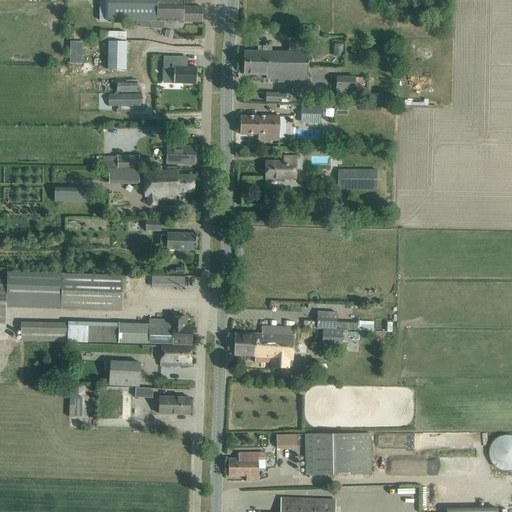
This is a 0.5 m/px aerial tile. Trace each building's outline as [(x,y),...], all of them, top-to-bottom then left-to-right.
[(99,0),(99,20),(158,21),(157,0),(99,0)] [(184,7),(183,0),(157,0),(158,21),(202,22),(203,7),(184,7)] [(317,46),(318,28),(308,27),(307,45),(317,46)] [(109,35),(108,50),(126,51),(127,36),(109,35)] [(70,42),(70,64),(82,64),(83,42),(70,42)] [(288,43),(288,52),(306,52),(306,43),(288,43)] [(343,57),(343,45),(335,44),(334,56),(343,57)] [(275,83),(285,83),(306,83),(307,52),(306,52),(288,52),(269,51),(269,46),(259,46),(258,51),(244,51),(243,75),(266,75),(266,79),(275,79),(275,83)] [(197,84),(197,68),(182,67),(183,57),(164,57),(164,68),(174,68),(174,84),(197,84)] [(364,79),(355,78),(337,77),(336,97),(348,98),(348,89),(354,89),(354,88),(363,89),(364,79)] [(118,92),(136,92),(136,83),(118,83),(118,92)] [(374,93),(374,102),(387,103),(387,94),(374,93)] [(288,102),(288,94),(266,94),(266,102),(288,102)] [(110,95),(110,106),(142,107),(142,96),(110,95)] [(324,118),(325,106),(321,106),(301,105),(301,117),(301,123),(320,124),(321,118),(324,118)] [(258,141),(268,141),(279,141),(280,116),(250,116),(240,116),(240,135),(258,135),(258,141)] [(167,164),(185,164),(195,165),(196,147),(168,146),(167,164)] [(103,157),(103,168),(150,167),(150,160),(139,161),(139,155),(117,155),(117,156),(103,157)] [(295,157),(294,157),(284,157),(284,162),(266,162),(266,178),(295,179),(295,157)] [(139,168),(109,169),(109,179),(121,179),(121,184),(139,184),(139,168)] [(377,169),(377,171),(338,170),(337,189),(390,190),(390,169),(377,169)] [(178,171),(143,172),(144,184),(144,197),(147,197),(148,206),(157,205),(157,200),(173,199),(173,195),(179,195),(179,192),(193,191),(193,176),(178,176),(178,171)] [(55,202),(88,203),(88,191),(55,190),(55,202)] [(145,222),(145,231),(161,231),(161,222),(145,222)] [(167,250),(186,250),(196,250),(196,234),(167,234),(167,250)] [(7,283),(6,308),(61,310),(61,309),(62,274),(7,273),(7,283)] [(62,274),(61,309),(120,311),(122,277),(62,274)] [(185,288),(185,277),(153,277),(153,288),(185,288)] [(324,329),(323,346),(342,347),(343,330),(358,331),(358,323),(338,322),(338,312),(318,311),(317,321),(304,321),(304,328),(324,329)] [(118,324),(118,325),(21,323),(21,341),(192,345),(192,325),(186,325),(186,317),(169,316),(169,320),(149,320),(149,325),(128,324),(118,324)] [(234,334),(234,345),(255,345),(256,341),(259,342),(259,344),(274,344),(274,336),(282,337),(282,327),(272,326),(262,326),(262,334),(234,334)] [(255,345),(234,345),(234,356),(255,356),(255,362),(272,363),(271,368),(283,369),(294,369),(295,328),(282,327),(282,337),(274,336),(274,344),(259,344),(259,342),(256,341),(255,345)] [(192,347),(182,347),(161,347),(161,367),(181,366),(181,362),(191,363),(192,347)] [(139,387),(140,363),(109,362),(109,386),(139,387)] [(70,389),(70,418),(81,419),(82,398),(78,398),(79,389),(70,389)] [(151,392),(134,391),(134,402),(151,403),(151,392)] [(190,398),(180,398),(158,397),(158,413),(190,414),(190,398)] [(306,476),(371,474),(370,433),(305,435),(306,476)] [(299,435),(276,435),(276,446),(299,446),(299,435)] [(489,452),(489,453),(489,454),(489,455),(490,456),(490,458),(490,459),(491,461),(492,462),(493,463),(494,465),(495,466),(496,467),(497,468),(498,469),(500,469),(501,470),(503,471),(504,471),(506,471),(507,471),(509,471),(510,471),(511,471),(511,470),(511,435),(511,436),(510,435),(509,435),(507,435),(506,435),(504,435),(503,436),(501,436),(500,437),(498,438),(497,438),(496,439),(495,440),(494,442),(493,443),(492,444),(491,446),(490,447),(490,448),(490,450),(489,452)] [(248,467),(258,467),(258,460),(265,459),(265,453),(258,453),(248,453),(238,453),(238,459),(228,459),(229,467),(239,467),(239,462),(248,461),(248,467)] [(259,481),(258,467),(248,467),(248,461),(239,462),(239,467),(229,467),(229,477),(246,476),(246,481),(256,481),(259,481)] [(334,511),(335,500),(291,499),(281,498),(280,511),(334,511)]
